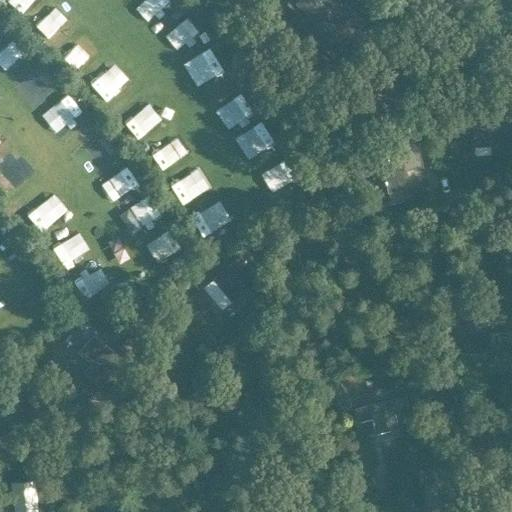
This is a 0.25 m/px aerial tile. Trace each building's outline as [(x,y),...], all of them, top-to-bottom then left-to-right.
[(0,0),(0,5),(8,13),(20,0),(0,0)] [(143,23),(160,6),(153,0),(132,0),(126,7),(143,23)] [(333,55),(364,22),(339,0),(298,0),(296,3),(308,14),(299,23),(333,55)] [(23,30),(36,42),(49,28),(37,16),(23,30)] [(175,19),(149,37),(162,55),(187,37),(175,19)] [(73,37),(52,51),(63,67),(84,53),(73,37)] [(0,39),(0,63),(12,50),(0,39)] [(199,51),(180,59),(190,82),(208,74),(199,51)] [(4,88),(22,105),(44,82),(26,65),(4,88)] [(87,99),(109,84),(98,69),(76,85),(87,99)] [(227,92),(200,109),(212,129),(240,112),(227,92)] [(55,94),(32,115),(47,132),(70,111),(55,94)] [(123,140),(145,123),(132,106),(109,122),(123,140)] [(473,114),(460,115),(461,131),(474,130),(474,138),(475,148),(498,146),(497,129),(497,126),(496,126),(496,116),(473,118),(473,114)] [(221,143),(232,164),(263,148),(252,127),(221,143)] [(147,169),(175,153),(163,132),(135,148),(147,169)] [(392,162),(381,164),(388,194),(411,188),(408,173),(422,170),(416,143),(415,140),(418,139),(417,133),(408,135),(405,136),(407,145),(389,149),(392,162)] [(89,134),(64,153),(78,171),(103,151),(89,134)] [(3,157),(0,158),(0,192),(19,177),(3,157)] [(259,200),(287,184),(274,162),(246,178),(259,200)] [(88,184),(99,201),(127,184),(116,167),(88,184)] [(195,190),(181,167),(154,183),(168,206),(195,190)] [(112,215),(124,235),(150,219),(138,199),(112,215)] [(38,201),(16,218),(30,236),(52,218),(38,201)] [(208,205),(183,214),(191,235),(216,226),(208,205)] [(161,228),(170,246),(177,242),(169,224),(161,228)] [(144,266),(168,249),(156,232),(132,249),(144,266)] [(38,246),(48,269),(74,257),(63,234),(38,246)] [(5,244),(0,246),(0,266),(1,267),(14,260),(5,244)] [(240,256),(212,279),(232,303),(259,280),(240,256)] [(83,264),(58,277),(68,298),(94,285),(83,264)] [(464,314),(468,353),(491,351),(489,334),(506,332),(505,320),(488,321),(487,312),(464,314)] [(77,352),(92,365),(85,373),(101,387),(124,360),(93,334),(77,352)] [(133,344),(127,338),(119,348),(125,353),(133,344)] [(231,340),(221,343),(226,357),(236,354),(231,340)] [(353,409),(356,422),(371,418),(375,433),(398,427),(393,410),(409,406),(407,395),(390,399),(353,409)] [(419,471),(420,483),(423,483),(425,509),(450,508),(448,486),(453,486),(452,468),(419,471)] [(2,507),(2,509),(3,511),(37,511),(37,502),(45,502),(44,492),(36,492),(35,480),(10,482),(12,500),(9,500),(7,501),(5,502),(3,504),(2,507)]
